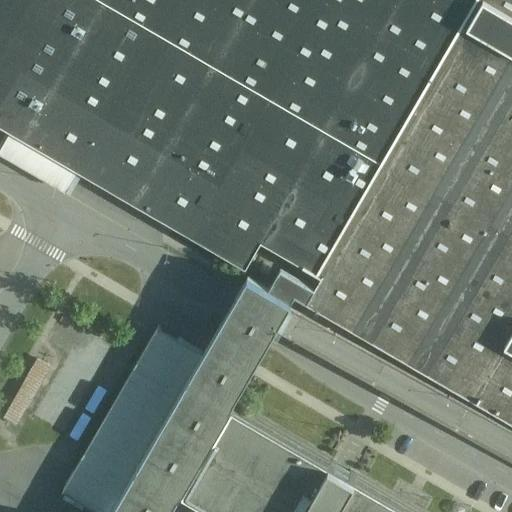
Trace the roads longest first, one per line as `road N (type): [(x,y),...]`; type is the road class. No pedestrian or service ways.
road 1 (unclassified): [(511,470),(70,213)]
road 2 (unclassified): [(70,213),(0,333)]
